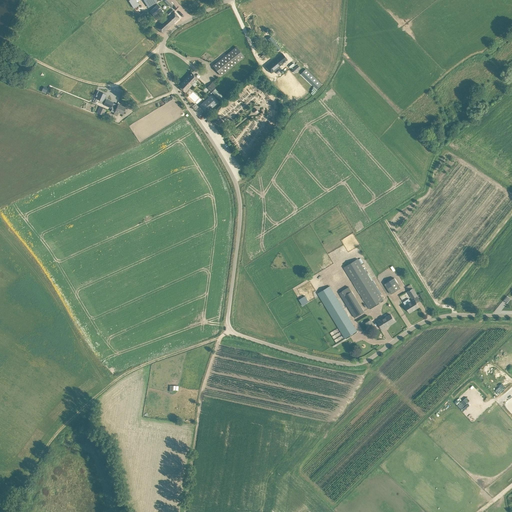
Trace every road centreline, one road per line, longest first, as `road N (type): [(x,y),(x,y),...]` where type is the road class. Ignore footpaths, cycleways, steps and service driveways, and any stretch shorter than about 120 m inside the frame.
road 1 (unclassified): [(229,331),(238,196),(161,56),(170,31),(228,0)]
road 2 (unclassified): [(229,331),(349,364),(431,318),(511,315)]
road 3 (track): [(217,337),(111,384),(41,454),(14,492),(12,511)]
road 4 (track): [(217,337),(187,511)]
